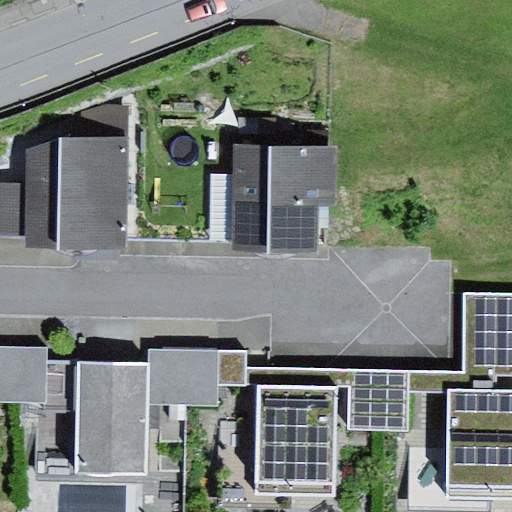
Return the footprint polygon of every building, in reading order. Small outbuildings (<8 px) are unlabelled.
[(60,140),(26,153),(26,185),(25,239),(25,250),(125,252),(127,141),(60,140)] [(341,150),(235,149),(234,253),(314,255),(315,210),(339,210),(341,150)] [(0,238),(25,239),(26,185),(0,184),(0,238)] [(511,298),(463,297),(462,378),(511,378),(511,298)] [(0,349),(0,406),(47,407),(48,363),(48,350),(0,349)] [(149,351),(149,366),(148,408),(218,409),(218,388),(219,352),(149,351)] [(247,353),(219,352),(218,388),(246,389),(247,353)] [(148,408),(149,366),(48,363),(47,407),(80,408),(78,476),(146,477),(148,408)] [(410,374),(352,372),(350,431),(408,433),(410,374)] [(338,391),(260,388),(256,495),(334,498),(338,391)] [(511,395),(449,395),(448,450),(419,449),(418,499),(511,499),(511,395)]
